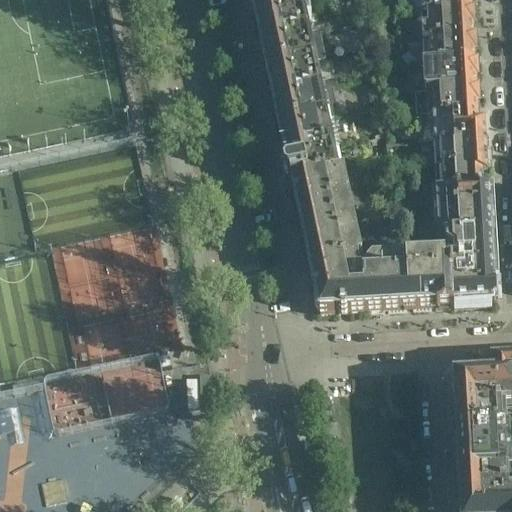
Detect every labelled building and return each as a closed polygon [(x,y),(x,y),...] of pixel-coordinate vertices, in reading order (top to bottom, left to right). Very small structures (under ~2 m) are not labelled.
[(298,10),(295,0),(251,0),(256,19),(298,10)] [(473,13),(472,0),(418,0),(420,16),(473,13)] [(309,38),(306,22),(301,23),(298,10),(256,19),(262,48),(309,38)] [(475,39),(473,13),(420,16),(421,41),(475,39)] [(310,68),(307,52),(312,51),(309,38),(262,48),(268,77),(310,68)] [(476,65),(475,39),(421,41),(422,67),(476,65)] [(478,90),(476,65),(422,67),(424,93),(478,90)] [(321,96),(318,81),(313,82),(310,68),(268,77),(275,106),(321,96)] [(479,109),(478,90),(424,93),(425,119),(432,118),(477,116),(477,111),(478,111),(478,109),(479,109)] [(322,125),(319,109),(324,108),(321,96),(275,106),(280,134),(322,125)] [(486,142),(485,126),(478,126),(477,116),(432,118),(433,145),(486,142)] [(333,151),(330,137),(325,138),(322,125),(280,134),(283,147),(281,147),(285,162),(333,151)] [(487,168),(486,142),(433,145),(435,171),(487,168)] [(334,180),(331,166),(336,165),(333,151),(285,162),(291,190),(292,190),(334,180)] [(489,195),(487,168),(435,171),(436,197),(441,197),(489,195)] [(350,223),(340,179),(334,180),(292,190),(302,234),(350,223)] [(491,238),(489,195),(441,197),(442,233),(449,240),(454,240),(491,238)] [(358,264),(350,223),(302,234),(311,277),(352,268),(357,267),(358,264)] [(495,309),(491,238),(454,240),(454,252),(458,256),(459,269),(451,270),(453,311),(495,309)] [(453,311),(451,270),(443,266),(427,266),(426,263),(407,264),(410,314),(453,311)] [(410,314),(407,264),(390,265),(390,269),(368,270),(363,277),(365,316),(410,314)] [(365,316),(363,277),(355,278),(352,268),(311,277),(320,319),(365,316)] [(511,368),(509,368),(507,366),(498,366),(497,369),(493,369),(494,386),(496,386),(497,413),(501,413),(501,417),(511,415),(511,368)] [(217,412),(216,381),(201,381),(202,413),(217,412)] [(497,413),(496,386),(494,386),(456,388),(456,391),(453,393),(454,402),(457,404),(459,438),(502,436),(501,417),(501,413),(497,413)] [(507,502),(506,482),(511,482),(510,461),(506,461),(505,436),(502,436),(459,438),(461,483),(462,511),(510,511),(510,502),(507,502)]
